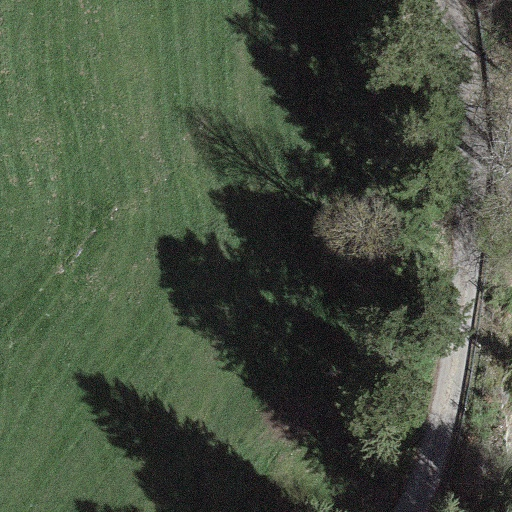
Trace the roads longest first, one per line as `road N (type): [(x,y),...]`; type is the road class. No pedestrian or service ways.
road 1 (track): [(511,316),(488,428),(429,511)]
road 2 (track): [(496,0),(511,132)]
